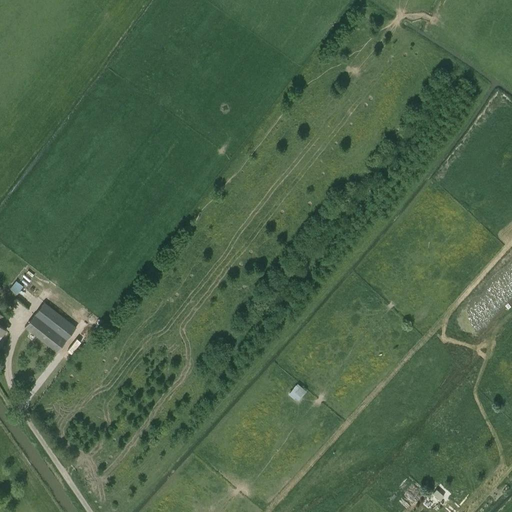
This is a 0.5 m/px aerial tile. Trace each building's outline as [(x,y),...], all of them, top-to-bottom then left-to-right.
[(9,288),(16,294),(22,286),(15,280),(9,288)] [(24,288),(18,295),(26,303),(32,296),(24,288)] [(24,329),(56,355),(66,342),(51,330),(56,323),(48,317),(43,323),(34,316),(24,329)] [(295,382),(286,393),(296,401),(304,390),(295,382)] [(440,500),(443,496),(436,489),(432,494),(440,500)]
